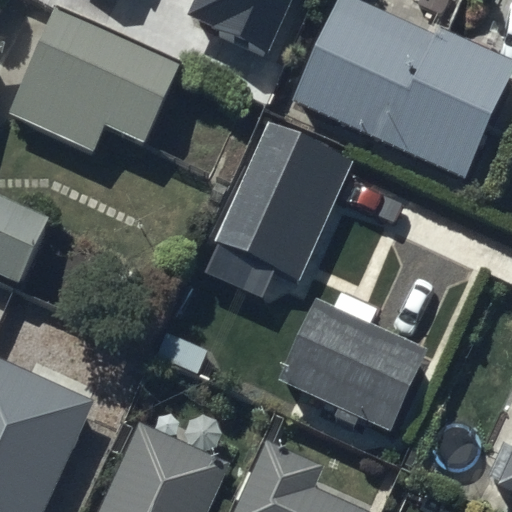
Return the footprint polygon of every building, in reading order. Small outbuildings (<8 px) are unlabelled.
[(235,0),(97,0),(91,15),(141,37),(144,29),(211,58),(235,0)] [(439,39),(353,0),(341,0),(292,107),(466,186),(511,85),(511,65),(442,34),(439,39)] [(182,71),(56,14),(8,118),(96,158),(108,132),(147,150),(182,71)] [(356,165),(272,128),(219,246),(303,283),(356,165)] [(48,223),(0,201),(0,278),(19,287),(48,223)] [(428,358),(319,306),(281,386),(389,438),(428,358)] [(210,511),(231,469),(141,426),(99,511),(210,511)] [(325,476),(268,448),(237,511),(363,511),(318,490),(325,476)] [(511,462),(499,489),(511,495),(511,462)]
